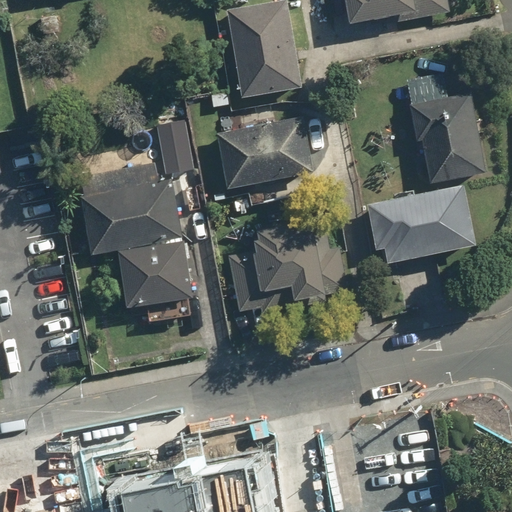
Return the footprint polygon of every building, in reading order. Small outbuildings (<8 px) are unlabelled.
[(299,90),(286,0),(224,9),(237,99),(299,90)] [(448,0),(343,0),(347,23),(450,8),(448,0)] [(484,173),(469,93),(444,98),(440,73),(404,80),(415,139),(424,137),(433,182),(484,173)] [(305,116),(216,131),(225,188),(250,184),(253,203),(309,193),(305,174),(315,173),(305,116)] [(189,297),(178,219),(199,216),(185,119),(159,122),(168,185),(84,197),(93,256),(119,252),(127,306),(189,297)] [(475,245),(463,184),(367,204),(376,252),(383,251),(386,263),(475,245)] [(252,252),(227,257),(236,309),(265,304),(266,312),(324,303),(322,291),(344,287),(338,248),(328,250),(322,216),(248,229),(252,252)] [(375,482),(363,484),(367,511),(424,511),(417,464),(373,471),(375,482)] [(125,511),(250,511),(243,473),(122,496),(125,511)]
